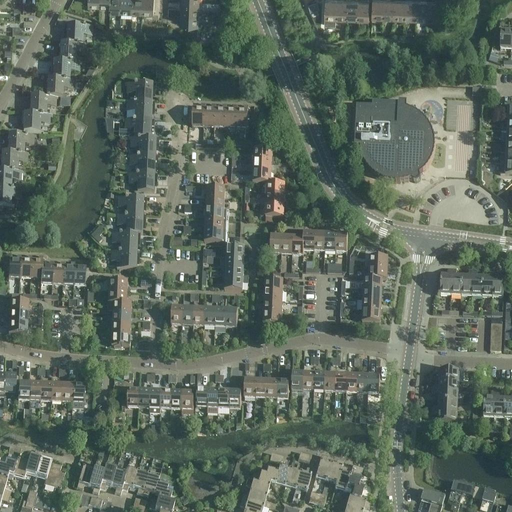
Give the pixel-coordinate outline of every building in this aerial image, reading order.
[(121,0),(110,0),(110,7),(109,12),(121,13),(121,0)] [(121,0),(121,13),(131,13),(131,0),(121,0)] [(131,0),(131,13),(142,13),(142,0),(131,0)] [(142,0),(142,13),(154,14),(154,0),(142,0)] [(336,19),(336,1),(325,0),(324,18),(336,19)] [(383,0),(382,0),(372,0),(371,18),(383,18),(383,0)] [(383,18),(394,19),(394,1),(383,0),(383,18)] [(347,1),(336,1),(336,19),(346,19),(347,1)] [(358,1),(347,1),(346,19),(357,19),(358,1)] [(369,2),(358,1),(357,19),(369,20),(369,2)] [(394,19),(404,19),(405,1),(394,1),(394,19)] [(404,19),(415,20),(416,2),(405,1),(404,19)] [(415,20),(426,20),(427,2),(416,2),(415,20)] [(427,2),(426,20),(437,21),(438,3),(427,2)] [(199,14),(199,4),(181,3),(180,14),(199,14)] [(22,15),(34,16),(35,7),(23,7),(22,15)] [(199,14),(180,14),(180,25),(198,26),(199,14)] [(58,44),(88,46),(88,45),(82,45),(82,38),(92,38),(92,31),(94,31),(94,28),(64,26),(64,37),(66,37),(66,44),(58,44)] [(511,51),(511,28),(511,27),(508,28),(508,33),(500,33),(500,51),(511,51)] [(51,62),(81,64),(81,63),(75,63),(76,55),(85,56),(86,48),(88,48),(88,46),(58,44),(57,54),(59,55),(59,62),(51,62)] [(44,80),(75,81),(69,80),(69,73),(79,73),(79,66),(81,66),(81,64),(51,62),(51,72),(53,72),(53,80),(44,80)] [(28,97),(58,99),(66,99),(66,98),(62,98),(63,91),(72,91),(73,84),(75,84),(75,81),(44,80),(44,90),(47,90),(46,98),(28,97)] [(136,103),(153,104),(153,96),(155,96),(156,86),(125,84),(125,88),(127,88),(127,95),(137,95),(136,103)] [(22,115),(52,116),(46,115),(46,108),(56,108),(56,101),(58,101),(58,99),(28,97),(27,107),(30,107),(30,115),(22,115)] [(481,98),(481,108),(489,108),(490,98),(481,98)] [(136,121),(152,121),(152,114),(155,114),(155,104),(153,104),(125,102),(125,105),(127,106),(126,113),(136,113),(136,121)] [(399,104),(399,106),(372,105),(372,109),(356,108),(355,136),(355,149),(360,150),(360,154),(361,154),(361,158),(362,158),(363,162),(365,166),(367,169),(370,173),(370,172),(373,176),(373,175),(376,178),(380,180),(384,182),(388,184),(388,183),(392,184),(396,185),(396,184),(400,185),(400,184),(405,184),(404,184),(409,183),(412,182),(413,182),(413,183),(414,183),(415,184),(416,184),(417,184),(418,183),(419,183),(419,182),(420,182),(420,181),(420,180),(420,179),(420,178),(420,177),(421,176),(421,177),(427,172),(426,171),(429,168),(428,168),(431,165),(431,164),(433,161),(432,161),(434,157),(435,153),(435,148),(435,144),(435,140),(434,140),(434,136),(433,136),(432,132),(430,128),(428,124),(428,125),(425,121),(425,122),(422,118),(422,119),(419,116),(415,113),(415,114),(411,112),(406,110),(407,103),(400,103),(400,104),(399,104)] [(192,129),(203,129),(204,111),(205,106),(201,106),(200,111),(193,111),(192,129)] [(203,129),(214,130),(215,112),(216,107),(211,106),(211,111),(204,111),(203,129)] [(214,130),(225,130),(225,112),(226,112),(226,107),(222,107),(222,112),(215,112),(214,130)] [(225,130),(235,131),(236,112),(237,113),(237,107),(233,107),(233,112),(226,112),(225,112),(225,130)] [(243,113),(237,113),(236,112),(235,131),(247,131),(248,108),(243,108),(243,113)] [(52,116),(22,115),(21,125),(24,125),(23,133),(47,134),(39,133),(40,126),(50,126),(50,119),(52,119),(52,116)] [(135,139),(151,140),(152,132),(154,132),(154,121),(152,121),(136,121),(124,120),(124,123),(126,123),(126,131),(135,131),(135,139)] [(0,153),(30,155),(24,155),(24,147),(34,147),(34,140),(36,140),(36,137),(6,136),(5,146),(8,146),(7,154),(0,153)] [(140,157),(156,158),(156,150),(159,150),(159,140),(151,140),(135,139),(129,139),(129,142),(131,142),(130,149),(140,150),(140,157)] [(272,163),(272,152),(254,151),(253,163),(272,163)] [(30,155),(0,153),(0,164),(1,164),(1,172),(0,171),(23,173),(23,172),(17,172),(17,165),(27,165),(28,158),(29,158),(30,155)] [(511,155),(506,155),(501,155),(500,165),(511,165),(511,155)] [(139,175),(155,176),(155,168),(158,168),(158,158),(156,158),(140,157),(128,157),(128,159),(130,160),(130,167),(139,168),(139,175)] [(271,174),(272,163),(253,163),(253,173),(271,174)] [(505,177),(511,177),(511,165),(500,165),(500,177),(505,177)] [(0,189),(22,191),(11,190),(11,182),(21,183),(21,175),(23,175),(23,173),(0,171),(0,189)] [(271,186),(271,174),(253,173),(252,185),(267,186),(271,186)] [(155,176),(139,175),(127,175),(127,178),(129,178),(129,185),(139,186),(138,193),(134,193),(134,194),(154,194),(155,186),(157,186),(157,176),(155,176)] [(267,186),(266,197),(284,198),(285,186),(271,186),(267,186)] [(0,208),(14,209),(14,208),(10,208),(10,201),(20,201),(20,193),(22,193),(22,191),(0,189),(0,208)] [(224,201),(224,200),(225,190),(206,189),(206,200),(224,201)] [(266,197),(266,207),(284,208),(284,198),(266,197)] [(115,217),(146,218),(146,217),(143,217),(144,210),(146,210),(147,200),(116,199),(116,201),(118,201),(118,209),(128,209),(127,217),(115,216),(115,217)] [(224,212),(224,201),(206,200),(205,211),(224,212)] [(284,208),(266,207),(265,219),(265,225),(272,225),(272,219),(283,219),(284,208)] [(228,212),(224,212),(205,211),(205,222),(228,223),(228,212)] [(146,218),(115,217),(115,219),(117,219),(117,227),(127,227),(126,235),(110,234),(110,235),(143,236),(143,228),(145,228),(146,218)] [(205,222),(205,233),(228,234),(228,223),(205,222)] [(205,233),(204,244),(227,245),(228,234),(205,233)] [(303,252),(303,253),(313,253),(314,235),(303,234),(303,239),(303,252)] [(143,236),(110,235),(110,237),(112,237),(112,245),(121,245),(121,253),(109,252),(109,253),(139,254),(139,253),(137,253),(138,246),(140,246),(140,236),(143,236)] [(313,253),(324,253),(325,235),(314,235),(313,253)] [(336,236),(325,235),(324,253),(335,254),(336,236)] [(346,254),(347,248),(347,236),(336,236),(335,254),(346,254)] [(281,257),(282,238),(271,238),(270,256),(281,257)] [(292,239),(282,238),(281,257),(292,257),(292,239)] [(303,239),(292,239),(292,257),(303,258),(303,253),(303,252),(303,239)] [(173,240),(173,248),(182,248),(182,240),(173,240)] [(244,249),(226,248),(226,259),(249,260),(249,257),(244,257),(244,249)] [(139,254),(109,253),(109,255),(111,255),(111,263),(121,263),(120,271),(117,271),(136,272),(137,264),(139,264),(139,254)] [(21,262),(21,257),(17,257),(16,262),(9,262),(8,280),(19,280),(20,262),(21,262)] [(19,280),(30,281),(31,263),(32,263),(32,257),(27,257),(27,262),(21,262),(20,262),(19,280)] [(30,281),(40,281),(41,281),(41,268),(42,268),(42,258),(38,258),(38,263),(32,263),(31,263),(30,281)] [(226,259),(225,270),(243,271),(244,264),(249,264),(249,260),(226,259)] [(369,270),(387,271),(388,259),(369,259),(369,270)] [(40,281),(40,286),(51,287),(52,268),(53,268),(53,263),(48,263),(48,268),(42,268),(41,268),(41,281),(40,281)] [(51,287),(62,287),(63,269),(64,264),(59,264),(59,269),(53,268),(52,268),(51,287)] [(62,287),(73,288),(74,269),(74,264),(70,264),(70,269),(63,269),(62,287)] [(73,288),(84,288),(85,265),(81,265),(81,270),(74,269),(73,288)] [(225,270),(225,281),(248,282),(248,278),(243,278),(243,271),(225,270)] [(369,270),(368,280),(368,281),(382,281),(382,282),(387,282),(387,271),(369,270)] [(451,297),(452,271),(448,271),(448,278),(441,277),(440,297),(451,297)] [(451,297),(461,298),(462,278),(456,278),(457,271),(452,271),(451,297)] [(461,298),(472,298),(473,272),(468,272),(468,279),(462,278),(461,298)] [(472,298),(482,298),(483,279),(477,279),(477,272),(473,272),(472,298)] [(482,298),(493,299),(494,273),(489,273),(489,279),(483,279),(482,298)] [(503,299),(504,280),(498,280),(498,273),(494,273),(493,299),(503,299)] [(381,292),(382,282),(382,281),(368,281),(368,280),(363,280),(363,291),(381,292)] [(225,281),(224,292),(242,293),(243,285),(248,286),(248,282),(225,281)] [(109,294),(127,295),(127,283),(109,282),(109,294)] [(283,294),(283,283),(283,282),(265,282),(264,289),(259,289),(259,293),(283,294)] [(381,303),(381,292),(363,291),(363,302),(381,303)] [(282,305),(283,294),(259,293),(259,296),(264,296),(264,304),(282,305)] [(126,306),(126,305),(127,295),(109,294),(108,305),(113,305),(126,306)] [(27,303),(4,302),(4,306),(9,307),(9,313),(9,314),(27,314),(27,303)] [(380,314),(381,303),(363,302),(362,313),(380,314)] [(282,316),(282,305),(264,304),(263,311),(258,311),(258,314),(282,316)] [(113,305),(113,316),(131,317),(131,305),(126,305),(126,306),(113,305)] [(182,328),(183,310),(172,309),(171,327),(182,328)] [(194,310),(183,310),(182,328),(193,328),(194,310)] [(193,328),(204,329),(204,310),(194,310),(193,328)] [(204,329),(214,329),(215,311),(204,310),(204,329)] [(214,329),(225,330),(226,311),(215,311),(214,329)] [(226,311),(225,330),(236,330),(237,312),(226,311)] [(26,325),(27,314),(9,314),(9,313),(4,313),(3,317),(9,317),(8,324),(8,325),(26,325)] [(380,314),(362,313),(362,324),(362,328),(379,329),(379,325),(380,325),(380,314)] [(282,316),(258,314),(258,318),(263,318),(263,326),(281,327),(282,316)] [(113,316),(112,327),(131,327),(131,317),(113,316)] [(8,336),(26,337),(26,325),(8,325),(8,324),(3,324),(3,328),(8,328),(8,336)] [(112,327),(112,337),(130,338),(131,327),(112,327)] [(112,337),(111,349),(130,349),(130,338),(112,337)] [(459,373),(433,372),(433,376),(439,377),(439,383),(459,384),(459,373)] [(303,375),(292,374),(291,393),(302,393),(303,375)] [(314,375),(303,375),(302,393),(313,393),(314,375)] [(325,376),(314,375),(313,393),(324,394),(325,376)] [(336,376),(325,376),(324,394),(335,394),(336,376)] [(347,377),(336,376),(335,394),(346,395),(347,377)] [(16,377),(4,377),(3,395),(15,395),(16,377)] [(357,377),(347,377),(346,395),(356,395),(357,377)] [(368,377),(357,377),(356,395),(368,396),(368,377)] [(368,377),(368,396),(379,396),(379,378),(368,377)] [(256,382),(245,381),(244,400),(255,400),(256,382)] [(267,382),(256,382),(255,400),(266,401),(267,382)] [(277,383),(267,382),(266,401),(277,401),(277,383)] [(289,383),(277,383),(277,401),(288,402),(289,383)] [(458,394),(459,384),(439,383),(439,389),(432,389),(432,393),(458,394)] [(29,385),(18,384),(17,403),(29,403),(29,385)] [(29,403),(39,404),(40,385),(29,385),(29,403)] [(39,404),(50,404),(51,386),(40,385),(39,404)] [(50,404),(61,405),(62,386),(51,386),(50,404)] [(61,405),(72,405),(72,387),(62,386),(61,405)] [(72,387),(72,405),(83,406),(84,389),(84,387),(72,387)] [(138,410),(139,392),(128,391),(127,410),(138,410)] [(208,392),(197,391),(196,410),(207,410),(208,392)] [(150,392),(139,392),(138,410),(149,411),(150,392)] [(149,411),(149,416),(160,416),(160,411),(161,393),(150,392),(149,411)] [(207,410),(207,415),(218,416),(218,411),(219,392),(208,392),(207,410)] [(230,393),(219,392),(218,411),(229,411),(230,393)] [(160,411),(171,412),(171,393),(161,393),(160,411)] [(171,412),(182,412),(182,394),(171,393),(171,412)] [(241,393),(230,393),(229,411),(240,412),(241,393)] [(458,404),(458,394),(432,393),(432,397),(438,397),(438,404),(458,404)] [(494,420),(495,394),(491,393),(490,400),(484,400),(483,419),(494,420)] [(182,412),(182,417),(193,417),(194,394),(182,394),(182,412)] [(473,403),(478,403),(478,395),(471,394),(470,394),(470,399),(474,399),(473,403)] [(494,420),(504,420),(505,401),(499,400),(499,394),(495,394),(494,420)] [(457,415),(458,404),(438,404),(438,409),(431,409),(431,414),(457,415)] [(457,415),(431,414),(431,418),(437,418),(437,425),(457,425),(457,415)] [(8,456),(6,464),(5,464),(4,469),(0,468),(0,479),(7,482),(8,477),(12,478),(15,467),(17,462),(18,459),(13,458),(15,450),(9,448),(7,456),(8,456)] [(24,476),(25,477),(35,479),(40,463),(35,461),(36,456),(30,454),(29,460),(24,476)] [(15,467),(12,478),(24,481),(25,477),(24,476),(29,460),(24,458),(22,464),(17,462),(15,467)] [(326,482),(330,466),(325,464),(327,459),(321,458),(315,479),(326,482)] [(35,479),(45,482),(46,482),(50,466),(51,466),(52,461),(46,459),(45,464),(40,463),(35,479)] [(341,469),(342,465),(342,463),(337,462),(335,467),(330,466),(326,482),(336,485),(341,469)] [(274,485),(285,488),(291,466),(286,465),(284,470),(279,468),(277,474),(274,485)] [(45,482),(44,487),(60,492),(64,475),(59,474),(61,469),(51,466),(50,466),(46,482),(45,482)] [(285,488),(295,491),(300,474),(295,473),(296,468),(291,466),(285,488)] [(88,488),(93,472),(82,469),(76,491),(82,492),(83,487),(88,488)] [(346,470),(341,469),(336,485),(334,491),(345,494),(348,482),(350,477),(345,475),(346,470)] [(99,492),(104,493),(106,488),(111,489),(115,473),(104,470),(103,475),(99,492)] [(121,492),(127,494),(128,489),(133,490),(138,473),(127,470),(125,476),(126,476),(121,492)] [(300,474),(295,491),(306,494),(312,472),(306,470),(305,476),(300,474)] [(274,485),(277,474),(267,471),(266,476),(260,475),(257,485),(269,488),(270,483),(274,485)] [(98,497),(99,492),(103,475),(93,472),(88,488),(93,490),(91,495),(98,497)] [(126,476),(125,476),(115,473),(111,489),(115,491),(114,496),(120,497),(121,492),(126,476)] [(136,496),(142,498),(148,476),(138,473),(133,490),(138,491),(136,496)] [(142,498),(147,500),(149,494),(154,496),(157,484),(159,479),(148,476),(142,498)] [(265,499),(269,488),(257,485),(247,482),(245,488),(250,489),(249,494),(265,499)] [(359,485),(348,482),(345,494),(350,495),(348,499),(360,503),(360,502),(363,492),(357,490),(359,485)] [(157,484),(154,496),(158,497),(157,501),(169,504),(171,494),(166,492),(168,487),(157,484)] [(451,511),(452,511),(458,511),(462,498),(472,500),(475,490),(454,484),(448,505),(452,506),(451,511)] [(491,511),(496,496),(475,490),(472,500),(482,503),(479,511),(491,511)] [(441,511),(444,503),(445,498),(424,492),(421,503),(431,506),(429,511),(441,511)] [(36,496),(29,493),(27,500),(35,502),(36,496)] [(263,509),(265,499),(249,494),(248,499),(243,497),(241,503),(263,509)] [(348,499),(345,510),(352,511),(362,511),(363,510),(368,511),(370,505),(360,502),(360,503),(348,499)] [(88,507),(99,510),(102,503),(90,500),(88,507)] [(149,511),(151,511),(172,511),(174,506),(169,504),(157,501),(156,506),(150,505),(149,511)] [(261,511),(263,509),(241,503),(239,509),(244,510),(243,511),(261,511)]
